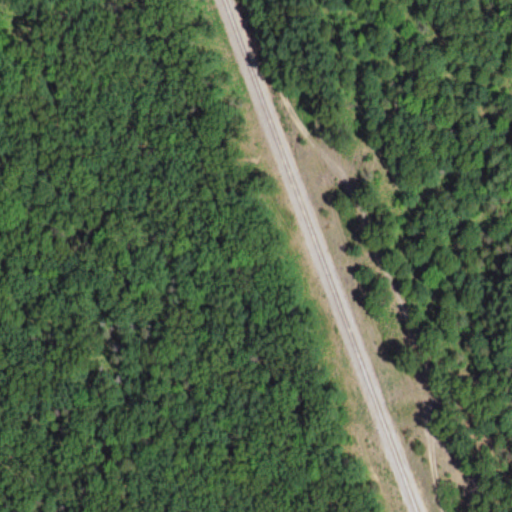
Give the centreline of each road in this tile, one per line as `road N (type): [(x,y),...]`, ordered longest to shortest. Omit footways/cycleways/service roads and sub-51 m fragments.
road 1 (track): [(457,391),(432,390),(361,200),(339,166),(286,0)]
road 2 (track): [(511,511),(457,391)]
